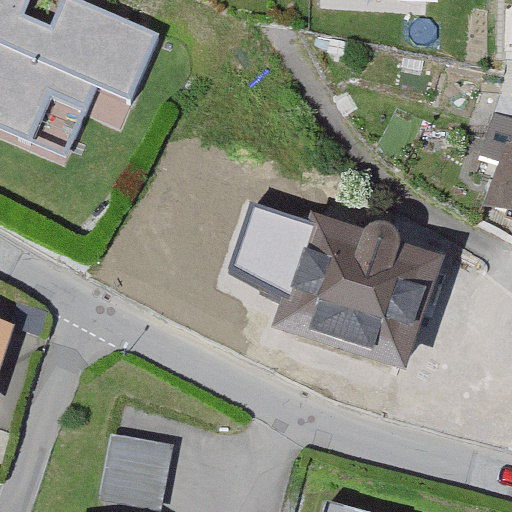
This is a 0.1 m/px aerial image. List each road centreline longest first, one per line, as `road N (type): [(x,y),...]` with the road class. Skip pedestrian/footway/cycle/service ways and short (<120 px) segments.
road 1 (residential): [(86,305),(244,388),(511,483)]
road 2 (residential): [(86,305),(17,511)]
